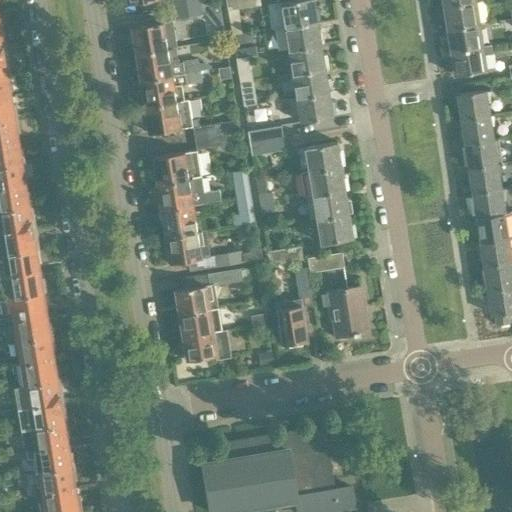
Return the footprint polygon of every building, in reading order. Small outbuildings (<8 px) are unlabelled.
[(260,0),(226,0),(228,10),(261,5),(260,0)] [(295,0),(281,2),(267,5),(271,29),(285,27),(317,21),(313,0),(295,0)] [(444,6),(448,29),(479,24),(476,1),(444,6)] [(201,3),(173,8),(175,19),(203,14),(201,3)] [(163,22),(132,27),(136,54),(168,49),(175,47),(171,21),(163,22)] [(317,21),(285,27),(289,51),(321,45),(317,21)] [(448,29),(451,52),(483,47),(479,24),(448,29)] [(321,45),(289,51),(293,74),(325,69),(321,45)] [(483,47),(451,52),(455,75),(486,70),(484,56),(492,54),(491,45),(483,47)] [(168,49),(136,54),(140,80),(172,75),(199,70),(198,59),(178,63),(175,47),(168,49)] [(234,50),(236,59),(249,57),(247,48),(234,50)] [(3,54),(0,54),(0,76),(10,75),(8,62),(4,62),(3,54)] [(236,59),(237,68),(250,66),(249,57),(236,59)] [(250,66),(237,68),(239,83),(252,81),(250,66)] [(325,69),(293,74),(297,98),(329,92),(325,69)] [(172,75),(140,80),(145,107),(176,101),(184,100),(182,85),(201,82),(199,70),(172,75)] [(0,98),(10,97),(9,89),(12,89),(10,75),(0,76),(0,98)] [(486,90),(458,95),(462,120),(489,115),(486,90)] [(329,92),(297,98),(301,122),(333,117),(329,92)] [(242,97),(244,106),(257,104),(254,95),(242,97)] [(10,97),(0,98),(0,121),(17,118),(15,105),(11,106),(10,97)] [(143,107),(141,111),(143,120),(146,123),(147,122),(149,134),(188,127),(192,126),(193,127),(199,126),(198,118),(191,119),(188,99),(184,100),(176,101),(145,107),(143,107)] [(489,115),(462,120),(465,144),(493,139),(489,115)] [(17,118),(0,121),(0,143),(17,141),(21,140),(17,118)] [(199,126),(193,127),(194,138),(222,134),(236,131),(234,120),(199,126)] [(248,132),(250,143),(283,138),(281,126),(248,132)] [(222,134),(194,138),(196,149),(224,144),(222,134)] [(283,138),(250,143),(252,155),(285,150),(283,138)] [(493,139),(465,144),(469,168),(497,164),(501,163),(497,139),(493,139)] [(17,141),(0,143),(0,165),(24,162),(22,148),(18,149),(17,141)] [(305,147),(309,172),(341,166),(337,142),(305,147)] [(185,152),(153,157),(157,184),(189,179),(202,177),(197,150),(185,152)] [(0,165),(0,187),(24,184),(23,176),(26,175),(24,162),(0,165)] [(497,164),(469,168),(473,193),(501,188),(497,164)] [(305,197),(313,195),(345,190),(341,166),(309,172),(301,173),(305,197)] [(247,169),(234,171),(238,197),(251,195),(247,169)] [(156,185),(154,188),(156,199),(158,200),(160,211),(162,210),(193,205),(205,203),(220,200),(218,189),(204,192),(202,177),(189,179),(157,184),(157,185),(156,185)] [(0,187),(0,209),(31,205),(29,192),(25,192),(24,184),(0,187)] [(501,188),(473,193),(477,217),(504,213),(501,188)] [(313,195),(317,219),(349,214),(345,190),(313,195)] [(258,195),(260,204),(273,202),(271,193),(258,195)] [(251,195),(238,197),(243,223),(256,221),(251,195)] [(273,202),(260,204),(261,214),(274,211),(273,202)] [(0,209),(0,232),(31,227),(30,219),(33,218),(31,205),(0,209)] [(193,205),(162,210),(166,237),(197,231),(193,205)] [(504,213),(477,217),(480,242),(508,237),(511,236),(511,221),(511,212),(504,213)] [(349,214),(317,219),(321,243),(353,238),(349,214)] [(0,232),(0,254),(3,254),(38,249),(36,235),(32,235),(31,227),(0,232)] [(197,231),(166,237),(170,263),(188,260),(210,257),(206,230),(197,231)] [(508,237),(480,242),(484,266),(511,261),(508,237)] [(268,252),(270,264),(303,259),(301,247),(268,252)] [(5,268),(0,269),(0,277),(38,271),(37,263),(40,262),(38,249),(3,254),(5,268)] [(241,251),(214,256),(216,267),(243,262),(241,251)] [(308,258),(311,272),(344,266),(342,252),(308,258)] [(511,261),(484,266),(488,290),(511,286),(511,261)] [(283,345),(307,341),(302,305),(312,303),(306,268),(295,269),(300,299),(276,303),(281,330),(278,330),(279,340),(282,339),(283,345)] [(179,314),(217,308),(213,285),(242,280),(240,269),(208,274),(210,284),(175,290),(179,314)] [(38,271),(0,277),(0,294),(1,300),(45,292),(43,279),(39,279),(38,271)] [(327,307),(330,320),(334,320),(337,336),(368,331),(360,285),(329,289),(332,306),(327,307)] [(511,286),(488,290),(492,315),(495,315),(496,325),(510,323),(509,313),(511,312),(511,286)] [(45,292),(1,300),(3,314),(8,314),(9,321),(13,320),(45,315),(44,307),(47,306),(45,292)] [(179,314),(182,337),(222,331),(218,307),(217,308),(179,314)] [(252,317),(253,326),(267,323),(265,314),(252,317)] [(14,327),(5,328),(8,344),(52,336),(50,322),(47,323),(45,315),(13,320),(14,327)] [(267,323),(253,326),(254,335),(268,333),(267,323)] [(199,362),(199,359),(216,356),(216,360),(231,357),(227,330),(222,331),(182,337),(186,361),(189,360),(190,363),(199,362)] [(52,336),(8,344),(17,343),(20,364),(53,358),(51,350),(55,349),(52,336)] [(20,364),(12,365),(13,373),(19,372),(21,386),(60,379),(57,366),(54,367),(53,358),(20,364)] [(21,386),(15,387),(19,408),(28,407),(60,402),(58,393),(62,393),(60,379),(21,386)] [(28,407),(19,408),(20,415),(23,430),(67,423),(65,409),(61,410),(60,402),(28,407)] [(67,423),(23,430),(25,445),(26,451),(35,450),(67,445),(66,437),(69,436),(67,423)] [(215,445),(200,448),(202,461),(210,511),(231,511),(296,501),(297,511),(316,511),(354,506),(351,486),(333,489),(327,454),(344,451),(343,444),(344,444),(341,425),(250,440),(252,455),(217,461),(215,445)] [(35,450),(26,451),(28,460),(36,459),(39,472),(74,466),(72,453),(68,453),(67,445),(35,450)] [(41,486),(33,487),(34,495),(74,488),(73,480),(76,479),(74,466),(39,472),(41,486)] [(74,488),(34,495),(34,496),(36,495),(37,501),(41,501),(42,511),(66,511),(81,510),(79,496),(75,496),(74,488)]
